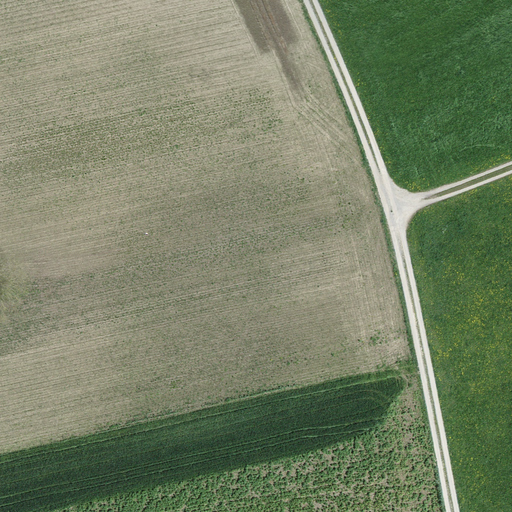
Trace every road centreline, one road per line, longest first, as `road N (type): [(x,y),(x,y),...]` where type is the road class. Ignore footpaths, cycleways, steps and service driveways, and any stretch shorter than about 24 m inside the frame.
road 1 (track): [(302,0),(390,205),(452,511)]
road 2 (track): [(390,205),(511,165)]
